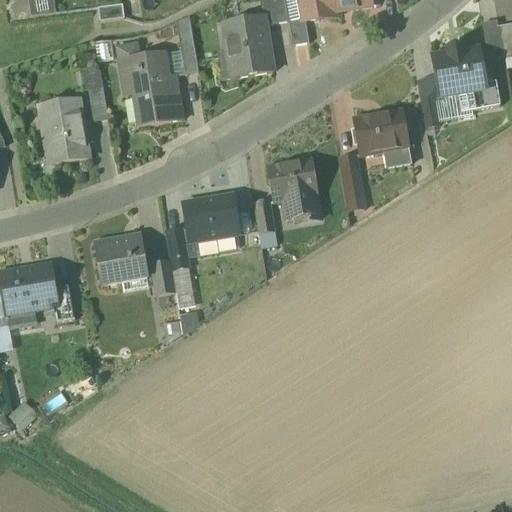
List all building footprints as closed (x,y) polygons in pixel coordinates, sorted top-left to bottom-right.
[(278,0),(264,3),(267,21),(227,28),(237,86),(283,77),(275,29),(291,26),(286,0),(278,0)] [(305,0),(309,25),(344,20),(343,17),(341,0),(305,0)] [(341,0),(343,17),(380,12),(378,0),(341,0)] [(202,79),(197,49),(193,23),(181,28),(183,52),(189,81),(202,79)] [(295,26),(298,49),(311,47),(309,25),(295,26)] [(176,55),(150,60),(148,46),(121,51),(130,101),(138,99),(143,132),(189,124),(176,55)] [(463,117),(480,115),(508,111),(505,87),(490,89),(486,50),(437,55),(437,61),(422,87),(430,132),(465,127),(463,117)] [(102,71),(81,76),(86,96),(106,92),(102,71)] [(86,102),(41,110),(51,170),(96,162),(86,102)] [(412,115),(358,126),(366,162),(419,151),(412,115)] [(363,161),(344,164),(353,218),(373,214),(363,161)] [(277,207),(291,205),(294,226),(328,221),(325,200),(327,200),(322,167),(272,175),(277,207)] [(240,202),(186,211),(193,248),(247,239),(240,202)] [(277,207),(259,210),(264,241),(282,238),(277,207)] [(189,235),(170,238),(177,277),(196,273),(189,235)] [(149,241),(96,250),(103,294),(156,285),(154,268),(149,241)] [(176,302),(171,266),(154,268),(156,285),(158,304),(176,302)] [(75,291),(60,293),(58,274),(2,281),(7,320),(61,314),(62,327),(79,325),(75,291)]
